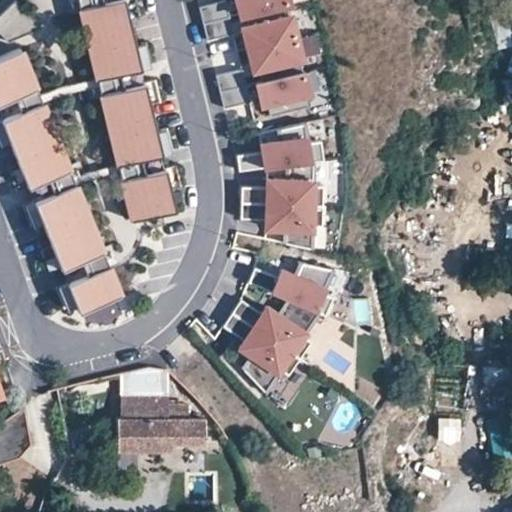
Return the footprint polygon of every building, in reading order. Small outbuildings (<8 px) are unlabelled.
[(16,0),(12,0),(0,11),(0,33),(7,41),(41,26),(16,0)] [(76,0),(131,219),(174,208),(164,166),(162,167),(159,153),(161,153),(143,81),(141,81),(138,68),(140,67),(123,0),(76,0)] [(203,23),(229,17),(225,0),(199,7),(203,23)] [(235,0),(239,15),(244,13),(285,3),(288,2),(287,0),(235,0)] [(486,0),(499,50),(511,47),(500,0),(486,0)] [(285,3),(244,13),(247,25),(242,27),(247,48),(296,37),(290,15),(288,15),(285,3)] [(207,40),(233,33),(229,17),(203,23),(207,40)] [(301,39),(306,62),(322,58),(316,36),(301,39)] [(296,37),(247,48),(252,70),(258,69),(261,81),(301,71),(298,59),(301,59),(296,37)] [(120,293),(20,47),(0,55),(0,113),(1,116),(0,116),(0,119),(27,186),(29,185),(34,198),(32,199),(60,267),(62,267),(67,280),(65,280),(78,311),(120,293)] [(219,91),(246,85),(242,68),(215,75),(219,91)] [(261,81),(255,83),(261,104),(266,103),(269,115),(310,106),(307,93),(309,93),(304,71),(301,71),(261,81)] [(223,108),(250,101),(246,85),(219,91),(223,108)] [(260,150),(235,155),(238,171),(286,164),(314,160),(322,159),(320,139),(306,141),(303,122),(278,128),(279,138),(259,142),(260,150)] [(239,192),(239,202),(321,204),(323,184),(313,184),(314,160),(286,164),(286,178),(266,177),(266,186),(239,186),(239,192)] [(321,204),(239,202),(239,206),(238,218),(264,220),(263,228),(283,230),(282,242),(308,247),(310,224),(320,224),(321,204)] [(466,274),(495,270),(490,238),(460,242),(466,274)] [(254,266),(248,281),(288,299),(318,311),(325,314),(333,296),(322,291),(332,267),(301,261),(294,274),(280,268),(277,276),(254,266)] [(240,299),(231,312),(300,358),(310,342),(302,336),(318,311),(288,299),(278,314),(266,305),(261,313),(240,299)] [(300,358),(231,312),(222,326),(243,339),(239,346),(251,355),(242,368),(264,392),(279,369),(288,375),(300,358)] [(483,368),(482,387),(510,388),(511,369),(483,368)] [(169,372),(119,370),(118,395),(168,396),(169,372)] [(30,441),(22,408),(0,422),(0,461),(18,457),(30,441)] [(115,418),(114,451),(168,452),(169,445),(168,419),(115,418)] [(169,445),(201,445),(203,420),(168,419),(169,445)] [(436,420),(437,446),(461,445),(460,419),(436,420)] [(487,421),(492,459),(510,457),(506,419),(487,421)]
